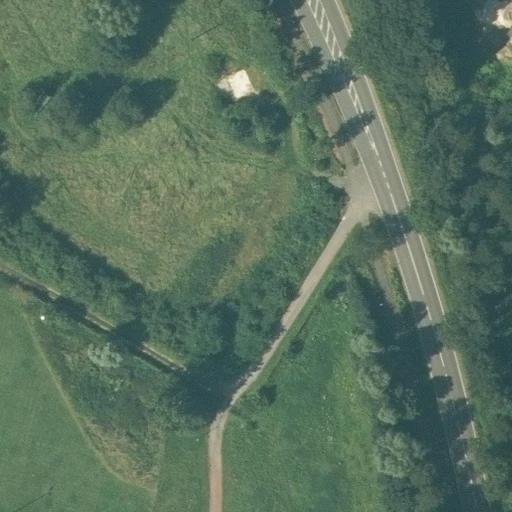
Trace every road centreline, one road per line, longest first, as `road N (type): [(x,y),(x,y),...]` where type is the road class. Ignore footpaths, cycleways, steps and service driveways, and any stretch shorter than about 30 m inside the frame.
road 1 (primary): [(311,0),(383,176),(449,387),(477,511)]
road 2 (track): [(383,176),(354,185),(232,394),(216,511)]
